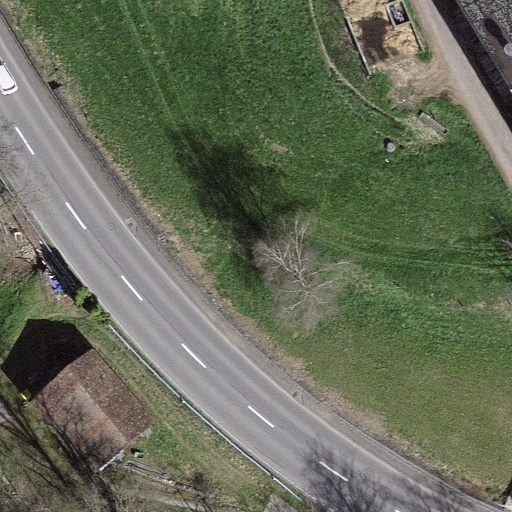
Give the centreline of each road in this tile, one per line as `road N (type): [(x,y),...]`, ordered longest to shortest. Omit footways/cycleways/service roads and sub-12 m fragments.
road 1 (tertiary): [(0,94),(99,260),(186,355),(280,439),(398,511)]
road 2 (track): [(0,414),(22,453),(91,494),(190,511)]
